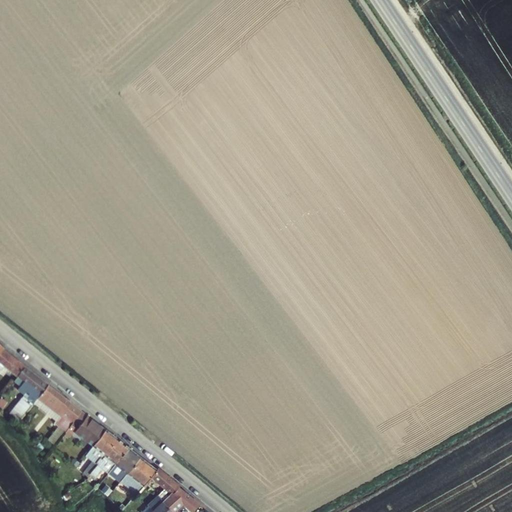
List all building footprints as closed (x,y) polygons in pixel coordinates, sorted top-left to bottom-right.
[(0,370),(5,366),(15,374),(17,376),(24,367),(2,349),(0,352),(0,370)] [(23,382),(20,386),(17,389),(24,394),(10,411),(20,419),(37,397),(47,384),(24,367),(17,376),(17,377),(23,382)] [(17,377),(14,381),(20,386),(23,382),(17,377)] [(82,411),(47,384),(37,397),(60,415),(54,423),(65,432),(69,427),(70,425),(82,411)] [(74,431),(85,440),(92,445),(105,429),(82,411),(70,425),(69,427),(74,431)] [(102,454),(104,455),(118,439),(113,436),(105,429),(92,445),(102,454)] [(85,440),(74,431),(70,435),(82,444),(85,440)] [(104,455),(97,464),(92,470),(98,474),(106,465),(111,469),(115,464),(129,447),(118,439),(104,455)] [(92,445),(85,454),(94,461),(95,462),(102,454),(92,445)] [(115,464),(126,473),(140,456),(129,447),(115,464)] [(140,456),(126,473),(123,478),(116,487),(121,491),(126,485),(124,483),(127,479),(133,484),(130,488),(136,493),(142,486),(151,476),(156,470),(144,459),(140,456)] [(80,471),(86,477),(92,470),(97,464),(95,462),(94,461),(80,471)] [(126,473),(115,464),(111,469),(123,478),(126,473)] [(158,468),(156,470),(161,475),(165,472),(159,466),(158,468)] [(156,470),(151,476),(164,488),(163,489),(169,496),(171,494),(179,487),(180,486),(165,472),(161,475),(156,470)] [(78,473),(83,480),(85,478),(86,477),(80,471),(78,473)] [(189,496),(179,487),(171,494),(182,503),(192,511),(199,505),(189,496)] [(171,494),(169,496),(163,501),(162,501),(172,511),(182,503),(171,494)] [(154,511),(152,511),(172,511),(162,501),(163,501),(158,496),(148,505),(154,511)]
